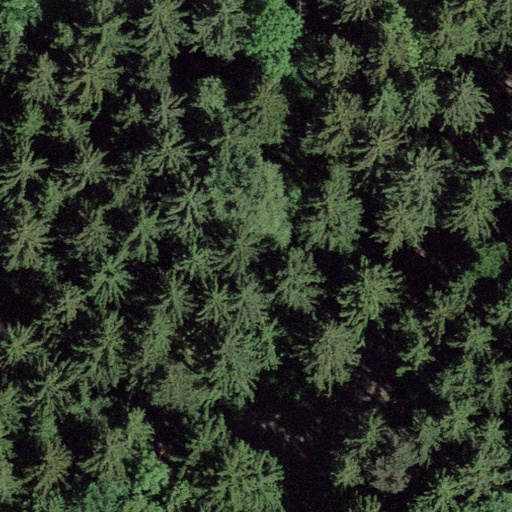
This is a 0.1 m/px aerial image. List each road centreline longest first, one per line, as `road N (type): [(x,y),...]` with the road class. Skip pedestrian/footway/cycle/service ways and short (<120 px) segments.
road 1 (track): [(511,102),(313,511)]
road 2 (track): [(0,326),(33,384),(137,461),(335,454)]
